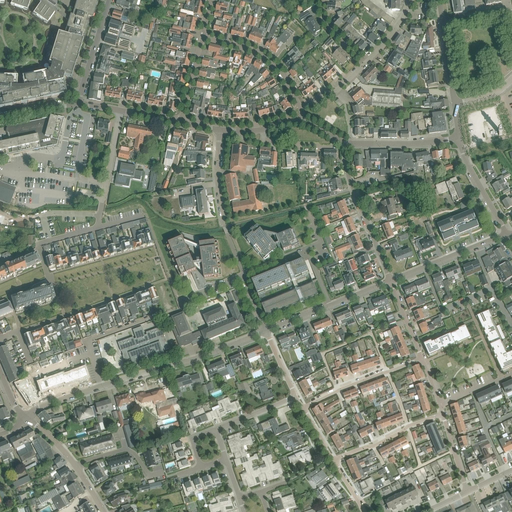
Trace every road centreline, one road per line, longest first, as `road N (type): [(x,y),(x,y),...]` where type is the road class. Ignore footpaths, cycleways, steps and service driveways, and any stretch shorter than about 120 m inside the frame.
road 1 (unclassified): [(100,386),(265,332)]
road 2 (residential): [(153,283),(0,338)]
road 3 (residential): [(391,281),(351,183),(345,143)]
road 4 (residential): [(330,305),(307,249),(243,276)]
road 5 (residential): [(303,406),(422,358)]
road 6 (residential): [(100,386),(87,340),(162,313)]
road 7 (unclassified): [(391,281),(507,234)]
road 8 (residential): [(300,106),(263,55),(204,37)]
